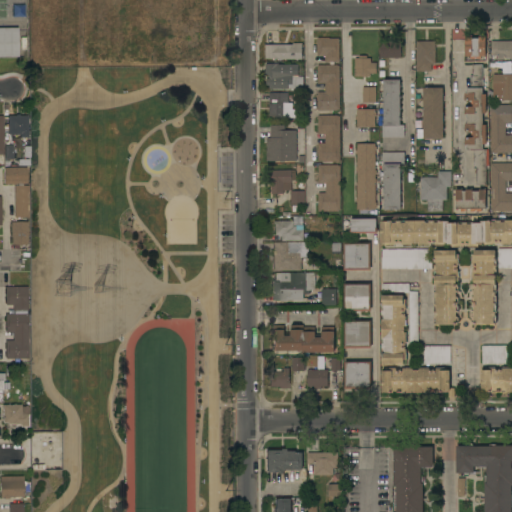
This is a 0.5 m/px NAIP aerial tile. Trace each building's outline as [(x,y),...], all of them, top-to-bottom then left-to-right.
[(17,57),(0,57),(0,27),(17,27),(17,57)] [(133,34),(158,34),(157,50),(154,50),(153,62),(148,62),(148,50),(133,50),(133,34)] [(465,37),(472,37),(472,38),(479,38),(479,37),(485,37),(485,56),(481,56),(481,59),(470,59),(470,56),(466,56),(465,37)] [(337,61),(337,62),(325,62),(325,56),(317,56),(317,38),(321,38),(329,38),(339,38),(339,61),(337,61)] [(401,58),(398,58),(398,59),(395,59),(395,58),(380,58),(380,42),(389,41),(392,41),(400,41),(401,58)] [(435,41),(435,64),(432,64),(432,69),(431,69),(431,71),(416,72),(416,41),(435,41)] [(511,41),(511,58),(498,58),(498,56),(492,56),(492,41),(511,41)] [(277,59),(265,59),(265,45),(278,45),(293,45),(293,43),(302,43),(302,59),(277,59)] [(354,58),(359,58),(359,56),(367,56),(367,58),(371,58),(371,62),(376,63),(376,73),(370,73),(370,77),(354,77),(354,58)] [(298,76),(292,76),(292,84),(288,84),(288,89),(269,89),(269,85),(266,85),(266,79),(269,79),(269,75),(265,75),(265,64),(278,64),(278,65),(298,65),(298,76)] [(483,94),(486,94),(486,113),(483,113),(483,125),(486,125),(486,144),(483,144),(483,150),(486,150),(486,185),(476,185),(476,168),(473,168),(473,150),(467,150),(467,145),(464,145),(464,137),(471,137),(471,131),(464,131),(464,124),(467,124),(467,114),(464,114),(464,107),(471,107),(471,100),(464,101),(464,93),(467,93),(466,88),(470,88),(470,76),(473,76),(472,65),(482,64),(483,94)] [(340,109),(338,109),(338,110),(318,110),(318,92),(325,92),(325,84),(317,84),(317,65),(337,65),(337,66),(339,65),(340,109)] [(511,101),(496,101),(496,99),(493,99),(492,80),(501,80),(501,75),(511,74),(511,101)] [(400,125),(404,125),(404,138),(382,138),(382,125),(384,125),(384,122),(382,122),(382,119),(384,119),(384,109),(382,109),(382,107),(384,107),(384,100),(382,100),(382,97),(384,97),(384,87),(382,87),(382,85),(383,85),(383,80),(400,80),(400,125)] [(363,87),(376,87),(376,103),(378,103),(378,110),(375,110),(375,112),(376,112),(376,117),(375,117),(375,127),(357,127),(357,120),(355,120),(355,116),(357,116),(357,109),(373,109),(373,103),(363,103),(363,87)] [(423,139),(423,88),(443,88),(443,139),(423,139)] [(288,103),(292,103),(292,110),(296,110),(296,118),(269,118),(269,103),(278,103),(278,93),(288,93),(288,103)] [(511,105),(511,123),(505,123),(505,135),(511,135),(511,153),(491,153),(491,151),(490,151),(490,138),(491,138),(491,119),(490,119),(490,107),(491,107),(491,105),(511,105)] [(7,116),(15,116),(15,114),(18,114),(18,116),(27,115),(27,137),(19,137),(19,134),(7,135),(7,116)] [(338,161),(338,162),(318,162),(318,143),(325,143),(325,134),(318,134),(318,116),(338,115),(338,116),(340,116),(340,161),(338,161)] [(296,161),(267,161),(267,138),(270,138),(270,125),(285,125),(285,130),(296,130),(296,161)] [(357,202),(356,202),(356,199),(357,199),(357,186),(356,186),(356,183),(357,183),(357,170),(356,170),(356,167),(357,167),(357,154),(356,154),(356,150),(357,150),(357,144),(375,144),(375,147),(376,147),(376,151),(375,151),(375,170),(376,170),(376,175),(375,175),(375,179),(376,179),(376,183),(375,183),(375,203),(376,203),(376,207),(375,207),(375,209),(357,209),(357,202)] [(12,157),(11,159),(4,159),(4,166),(0,166),(0,157),(3,157),(3,145),(13,145),(13,157),(12,157)] [(384,210),(384,208),(379,208),(379,200),(384,200),(384,170),(382,170),(382,168),(384,168),(384,165),(382,165),(382,152),(404,152),(404,165),(400,165),(400,210),(384,210)] [(511,163),(511,181),(505,181),(505,193),(511,193),(511,211),(491,211),(491,183),(489,183),(489,175),(491,175),(491,163),(511,163)] [(340,211),(338,211),(318,211),(318,193),(326,193),(326,183),(318,183),(318,165),(338,165),(340,165),(340,211)] [(26,184),(4,184),(4,167),(26,167),(26,184)] [(295,172),(296,172),(296,180),(291,180),(292,191),(283,191),(283,193),(271,194),(271,171),(295,170),(295,172)] [(437,177),(437,171),(450,171),(450,187),(446,187),(446,200),(442,200),(442,212),(427,212),(427,200),(420,200),(420,177),(437,177)] [(14,218),(14,185),(28,185),(28,218),(14,218)] [(481,209),(481,212),(470,212),(470,209),(466,209),(466,212),(460,212),(460,209),(456,209),(456,188),(462,188),(462,190),(463,190),(463,191),(466,191),(466,188),(472,188),(472,191),(479,191),(479,188),(486,188),(486,209),(481,209)] [(304,204),(291,204),(290,191),(304,191),(304,204)] [(385,243),(382,243),(381,221),(389,221),(389,217),(397,217),(397,221),(449,221),(449,223),(481,223),(481,221),(490,221),(490,220),(511,220),(511,243),(511,245),(501,245),(501,244),(499,244),(499,243),(497,243),(497,244),(494,244),(494,245),(485,245),(484,242),(483,242),(483,244),(479,244),(479,247),(468,247),(468,246),(466,246),(466,245),(464,245),(464,246),(461,246),(461,247),(451,247),(451,244),(448,244),(448,242),(445,242),(445,245),(436,245),(436,244),(433,244),(433,243),(431,243),(431,244),(428,244),(428,246),(418,246),(418,243),(412,243),(412,246),(403,246),(403,244),(394,245),(394,246),(385,246),(385,243)] [(350,234),(350,228),(350,219),(376,219),(376,228),(377,228),(377,233),(350,234)] [(293,221),(293,226),(296,226),(296,225),(303,225),(303,241),(280,241),(280,236),(277,236),(277,234),(274,234),(274,221),(293,221)] [(27,245),(10,245),(10,222),(27,222),(27,245)] [(272,271),(272,242),(308,242),(308,258),(301,258),(301,271),(272,271)] [(331,243),(340,243),(340,252),(331,252),(331,243)] [(344,270),(344,243),(370,243),(370,270),(344,270)] [(511,269),(498,269),(498,249),(511,248),(511,269)] [(382,249),(431,249),(431,269),(382,270),(382,249)] [(456,254),(459,254),(459,264),(457,264),(457,271),(458,271),(458,281),(458,285),(459,285),(459,292),(456,292),(456,297),(458,297),(459,312),(456,312),(456,317),(459,317),(459,322),(458,322),(458,325),(434,325),(434,285),(435,285),(435,251),(456,250),(456,254)] [(496,324),(473,325),(473,323),(472,323),(472,318),(473,318),(473,316),(474,316),(474,312),(473,312),(473,311),(472,311),(471,306),(473,306),(473,303),(472,303),(472,297),(474,297),(473,291),(472,291),(472,284),(475,284),(474,281),(472,281),(472,280),(471,280),(471,272),(472,272),(472,269),(473,269),(473,267),(473,264),(471,264),(471,255),(474,255),(474,251),(495,250),(496,324)] [(315,290),(309,290),(309,294),(304,294),(304,293),(292,293),(292,301),(271,301),(271,292),(270,292),(270,282),(274,282),(274,273),(315,273),(315,290)] [(344,311),(343,284),(370,283),(371,311),(344,311)] [(409,293),(382,293),(382,284),(409,284),(409,293)] [(27,287),(27,310),(26,310),(26,314),(27,314),(27,359),(5,359),(5,340),(12,340),(12,332),(5,332),(5,314),(13,314),(13,310),(12,310),(12,305),(5,305),(5,287),(27,287)] [(336,305),(322,305),(322,289),(336,289),(336,305)] [(418,346),(409,346),(409,292),(418,291),(418,346)] [(382,295),(403,295),(403,299),(406,299),(406,309),(405,309),(405,317),(407,316),(407,326),(404,326),(404,332),(406,332),(406,343),(405,343),(405,350),(407,350),(407,360),(404,360),(404,363),(382,363),(382,295)] [(344,348),(344,321),(371,321),(371,348),(344,348)] [(303,353),(303,351),(271,351),(271,345),(272,345),(272,338),(271,338),(271,325),(284,325),(284,336),(291,336),(291,325),(303,325),(303,327),(315,327),(315,337),(321,337),(321,326),(334,326),(334,353),(303,353)] [(507,364),(482,364),(482,346),(507,345),(507,364)] [(450,364),(424,365),(424,346),(450,346),(450,364)] [(292,358),(305,358),(304,371),(292,371),(292,358)] [(330,358),(340,358),(340,371),(330,371),(330,358)] [(344,362),(371,362),(371,389),(344,389),(344,362)] [(482,370),(486,370),(486,368),(494,368),(494,369),(502,369),(502,367),(511,367),(511,392),(482,392),(482,370)] [(289,389),(278,389),(278,387),(269,387),(269,377),(273,377),(273,372),(277,372),(277,369),(281,369),(281,372),(283,372),(283,368),(289,368),(289,389)] [(382,371),(386,371),(386,368),(396,368),(396,370),(403,370),(403,368),(413,368),(413,371),(419,370),(419,368),(429,368),(429,369),(436,369),(436,368),(445,368),(445,371),(450,371),(450,388),(455,388),(455,397),(448,397),(448,392),(382,392),(382,371)] [(328,387),(321,387),(321,389),(314,389),(314,387),(307,387),(307,370),(328,370),(328,387)] [(21,406),(28,406),(28,427),(20,427),(20,426),(18,426),(18,424),(7,425),(7,423),(3,423),(2,405),(21,405),(21,406)] [(29,431),(61,431),(61,469),(29,469),(29,431)] [(511,511),(484,511),(484,476),(486,476),(486,466),(473,466),(473,473),(456,473),(456,446),(474,446),(489,446),(489,445),(495,445),(495,446),(511,446),(511,511)] [(394,446),(413,446),(413,447),(433,447),(433,467),(421,466),(421,476),(423,476),(423,511),(396,511),(396,507),(394,507),(394,492),(396,492),(396,486),(394,486),(394,446)] [(265,450),(278,450),(278,449),(284,449),(284,451),(296,451),(296,453),(302,453),(302,470),(284,470),(284,474),(279,474),(279,472),(265,472),(265,450)] [(338,452),(338,468),(333,468),(333,475),(314,475),(314,464),(307,464),(307,453),(338,452)] [(0,476),(22,476),(22,497),(8,497),(8,499),(3,499),(3,497),(0,497),(0,476)] [(457,478),(465,478),(465,496),(457,496),(457,478)] [(328,484),(340,484),(340,497),(328,497),(328,484)] [(291,511),(273,511),(273,509),(274,509),(274,498),(291,498),(291,511)] [(21,511),(21,503),(7,503),(7,511),(21,511)]
